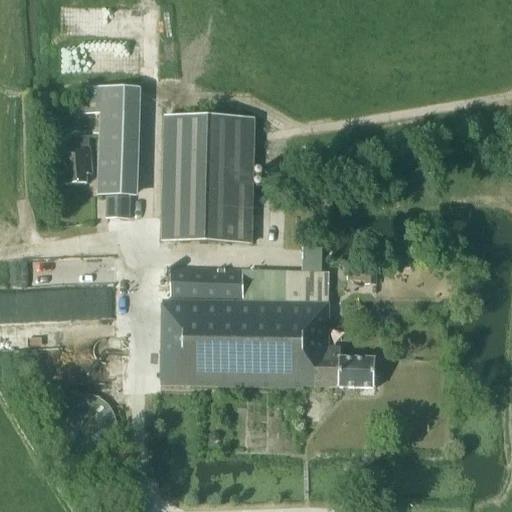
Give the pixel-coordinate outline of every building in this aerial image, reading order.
[(136,194),(143,194),(145,84),(89,84),(88,112),(104,112),(103,195),(110,195),(109,217),(135,217),(136,194)] [(164,118),(160,242),(252,245),(255,120),(164,118)] [(90,147),(89,147),(88,137),(70,139),(71,149),(60,150),(61,165),(56,165),(57,188),(88,186),(87,177),(93,177),(90,147)] [(364,286),(376,287),(377,269),(347,268),(347,282),(365,282),(364,286)] [(376,393),(377,362),(340,361),(341,351),(329,351),(331,276),(171,271),(170,304),(163,304),(161,388),(304,392),(304,389),(338,390),(338,392),(376,393)] [(76,446),(86,447),(98,445),(107,437),(113,426),(113,414),(109,404),(102,396),(92,392),(81,391),(71,395),(63,403),(58,412),(57,422),(60,432),(67,441),(76,446)]
